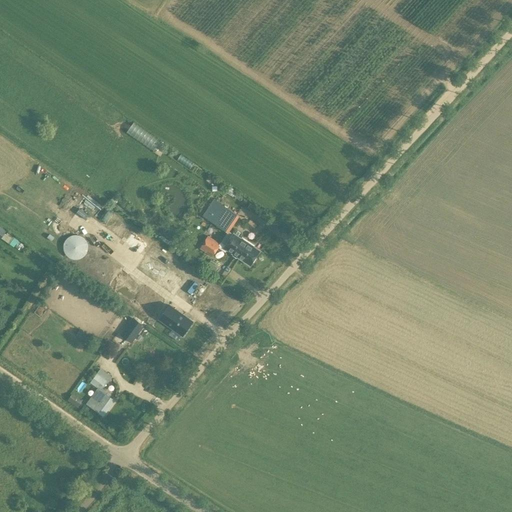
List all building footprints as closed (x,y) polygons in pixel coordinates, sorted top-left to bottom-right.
[(134,122),(127,132),(154,151),(161,141),(134,122)] [(226,185),(210,174),(206,180),(222,191),(226,185)] [(215,199),(209,207),(215,211),(209,220),(225,231),(236,214),(215,199)] [(253,230),(257,225),(250,220),(246,226),(253,230)] [(11,243),(15,237),(6,232),(2,238),(11,243)] [(256,259),(256,257),(260,251),(233,234),(225,245),(224,244),(223,246),(221,244),(219,247),(226,251),(227,249),(250,265),(252,263),(254,262),(256,259)] [(82,258),(85,255),(87,252),(88,247),(87,243),(85,240),(82,237),(78,235),(73,235),(69,237),(66,240),(64,243),(63,247),(64,252),(66,255),(69,258),(73,260),(78,260),(82,258)] [(213,257),(219,247),(221,244),(208,236),(200,248),(213,257)] [(108,238),(94,256),(148,296),(162,278),(108,238)] [(171,309),(160,322),(184,340),(194,326),(171,309)] [(131,342),(142,326),(134,319),(122,335),(131,342)] [(96,374),(90,383),(98,388),(86,404),(95,411),(95,410),(103,416),(114,401),(106,396),(108,394),(103,389),(111,377),(101,368),(96,374)]
